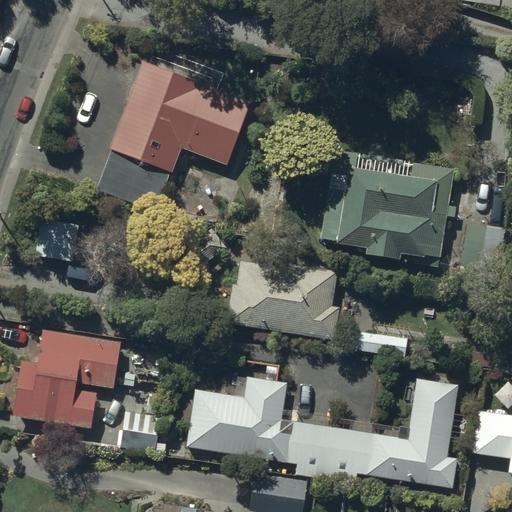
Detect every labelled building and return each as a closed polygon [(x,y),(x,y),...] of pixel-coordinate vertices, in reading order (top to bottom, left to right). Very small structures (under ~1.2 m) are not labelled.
[(247,104),(143,66),(96,192),(157,215),(182,147),(226,163),(247,104)] [(451,173),(335,153),(320,242),(436,261),(451,173)] [(79,227),(41,220),(35,254),(72,261),(79,227)] [(497,280),(505,233),(466,226),(458,273),(497,280)] [(334,277),(239,261),(229,323),(331,340),(336,311),(329,310),(334,277)] [(120,346),(45,333),(39,367),(38,376),(77,382),(113,388),(120,346)] [(408,341),(349,335),(347,350),(406,357),(408,341)] [(466,347),(464,364),(493,367),(495,350),(466,347)] [(75,394),(77,382),(38,376),(21,373),(13,418),(91,431),(97,397),(75,394)] [(285,387),(251,381),(247,404),(200,396),(192,445),(302,464),(300,475),(354,484),(356,472),(453,488),(457,464),(445,462),(457,389),(421,383),(411,446),(278,424),(285,387)] [(160,421),(126,415),(120,447),(154,453),(160,421)] [(511,420),(481,416),(475,454),(511,460),(511,473),(511,479),(511,420)] [(303,511),(307,486),(258,478),(253,511),(303,511)] [(212,511),(159,503),(158,508),(155,507),(154,511),(212,511)]
